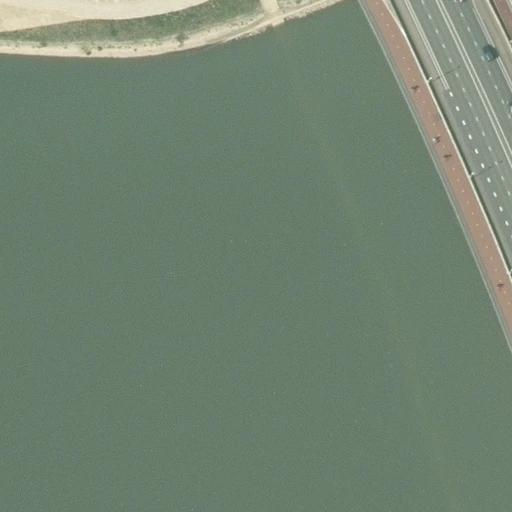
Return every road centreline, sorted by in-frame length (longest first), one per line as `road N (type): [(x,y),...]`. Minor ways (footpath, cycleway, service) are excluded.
road 1 (primary): [(421,0),(511,201)]
road 2 (primary): [(511,123),(453,0)]
